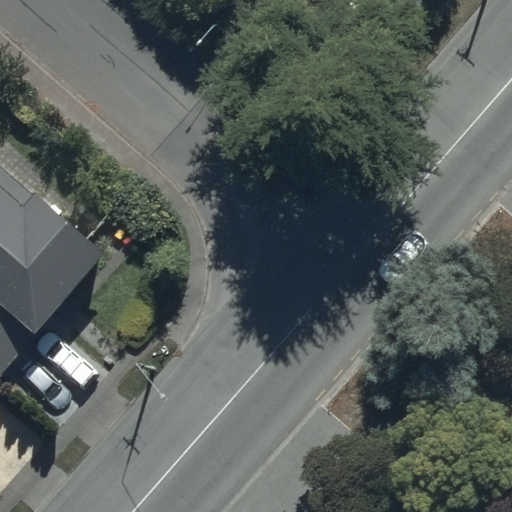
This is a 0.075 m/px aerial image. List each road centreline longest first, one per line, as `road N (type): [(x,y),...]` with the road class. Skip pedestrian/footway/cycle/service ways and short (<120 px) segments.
road 1 (residential): [(343,270),(47,0)]
road 2 (tertiary): [(343,270),(134,511)]
road 3 (tertiary): [(511,82),(343,270)]
